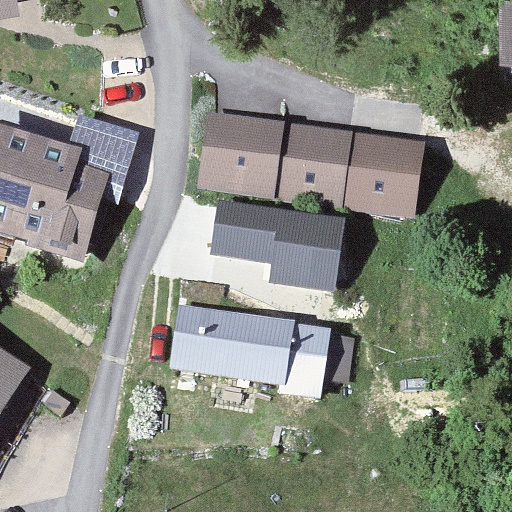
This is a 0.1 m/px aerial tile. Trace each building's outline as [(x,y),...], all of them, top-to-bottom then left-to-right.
[(0,0),(0,9),(32,5),(31,0),(0,0)] [(511,0),(500,0),(502,61),(511,60),(511,0)] [(214,113),(200,195),(414,230),(427,148),(214,113)] [(0,245),(102,273),(124,192),(96,184),(102,163),(0,136),(0,245)] [(344,231),(220,212),(211,264),(271,273),(268,290),(334,300),(344,231)] [(185,317),(176,375),(334,399),(343,341),(185,317)] [(0,441),(31,383),(0,366),(0,441)]
